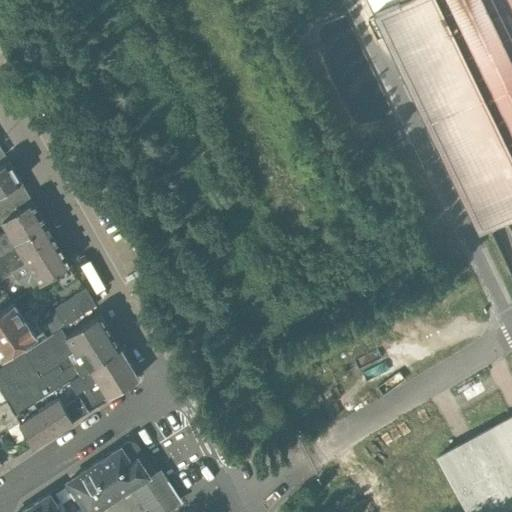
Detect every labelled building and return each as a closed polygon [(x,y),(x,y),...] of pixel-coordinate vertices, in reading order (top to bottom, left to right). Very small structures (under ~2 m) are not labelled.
[(511,0),(384,0),(370,7),(477,228),(511,210),(511,0)] [(0,196),(21,182),(8,161),(0,165),(0,196)] [(0,253),(15,244),(45,222),(21,182),(0,196),(0,216),(2,220),(0,222),(8,235),(5,235),(2,235),(0,236),(0,253)] [(22,284),(28,293),(70,265),(45,222),(15,244),(0,253),(0,281),(12,274),(19,285),(22,284)] [(52,334),(95,306),(85,289),(55,309),(45,322),(52,334)] [(0,312),(0,358),(0,359),(41,332),(32,318),(26,322),(13,303),(0,312)] [(398,325),(408,348),(449,332),(440,309),(398,325)] [(98,315),(81,326),(64,337),(73,352),(49,368),(50,370),(38,378),(23,353),(0,368),(0,389),(7,401),(16,416),(33,404),(53,391),(120,348),(121,348),(99,314),(98,315)] [(138,379),(120,348),(53,391),(63,406),(78,396),(88,411),(138,379)] [(33,404),(53,434),(88,411),(78,396),(63,406),(53,391),(33,404)] [(33,448),(53,434),(33,404),(16,416),(7,401),(0,405),(0,430),(6,427),(8,430),(17,424),(33,448)] [(511,417),(437,458),(466,511),(497,511),(511,504),(511,417)] [(69,481),(88,511),(95,511),(133,487),(146,507),(149,505),(153,511),(162,511),(176,503),(149,461),(142,466),(138,460),(139,457),(139,454),(139,452),(138,449),(136,447),(134,445),(131,444),(127,443),(69,481)] [(22,511),(62,511),(50,494),(22,511)]
